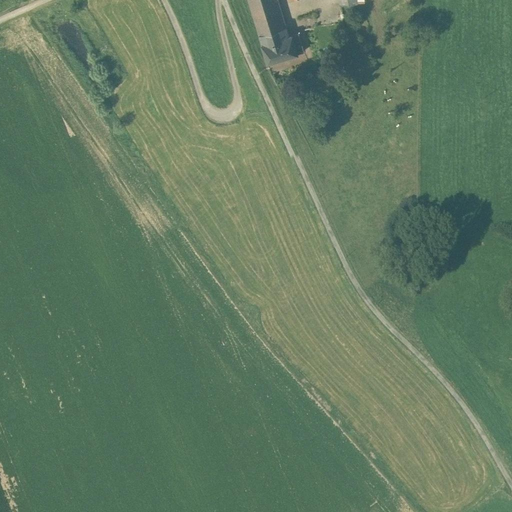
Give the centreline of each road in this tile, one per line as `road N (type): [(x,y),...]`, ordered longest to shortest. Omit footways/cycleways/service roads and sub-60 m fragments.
road 1 (unclassified): [(224,0),(355,287),(461,407),(511,488)]
road 2 (track): [(219,0),(237,100),(222,115),(206,107),(164,0)]
